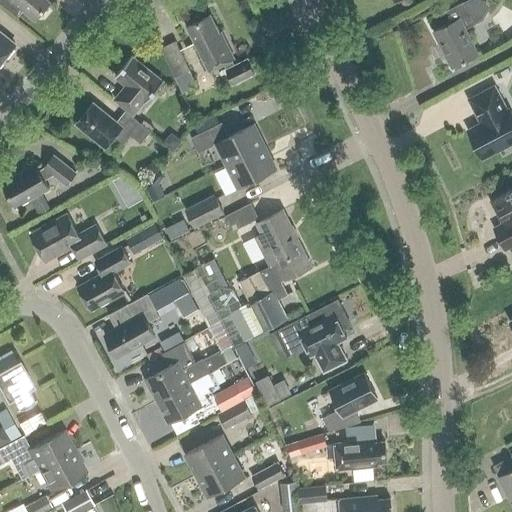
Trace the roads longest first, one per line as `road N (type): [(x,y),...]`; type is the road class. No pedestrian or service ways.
road 1 (unclassified): [(442,511),(435,344),(423,272),(398,192),(304,0)]
road 2 (residential): [(0,313),(31,308),(67,332),(152,511)]
road 3 (unclassified): [(0,123),(106,0)]
